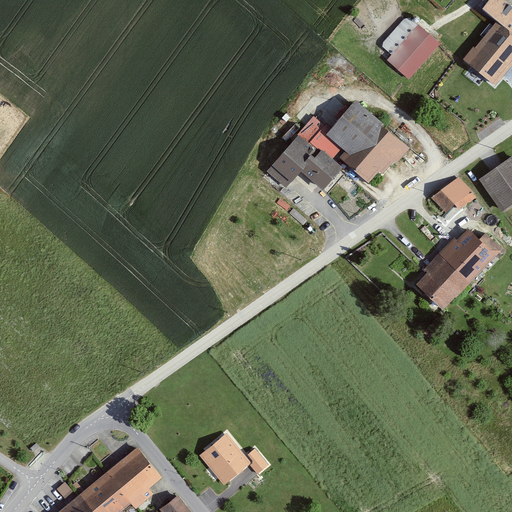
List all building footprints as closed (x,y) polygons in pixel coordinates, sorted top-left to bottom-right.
[(511,8),(502,0),(498,0),(498,1),(496,0),(489,0),(482,9),(498,21),(475,48),(474,47),(464,59),(496,85),(511,65),(511,8)] [(410,77),(440,44),(420,26),(390,59),(410,77)] [(336,130),(331,134),(345,147),(350,151),(345,157),(373,182),(394,159),(398,164),(413,147),(361,101),(336,130)] [(327,126),(317,116),(269,170),(289,188),(307,169),(327,186),(345,166),(336,158),(345,147),(331,134),(336,130),(329,124),(327,126)] [(511,206),(511,159),(484,179),(506,211),(511,206)] [(472,192),(459,178),(436,199),(448,213),(472,192)] [(484,239),(473,229),(461,241),(457,237),(446,249),(476,279),(504,250),(487,235),(484,239)] [(447,308),(476,279),(446,249),(426,270),(430,273),(421,283),(447,308)] [(226,432),(199,455),(223,485),(251,462),(226,432)] [(140,446),(111,470),(137,506),(139,508),(156,494),(152,488),(165,476),(140,446)] [(111,470),(83,494),(99,511),(129,511),(137,506),(111,470)] [(66,495),(73,489),(66,480),(59,486),(66,495)] [(60,511),(99,511),(83,494),(60,511)] [(194,511),(181,494),(161,510),(163,511),(194,511)]
